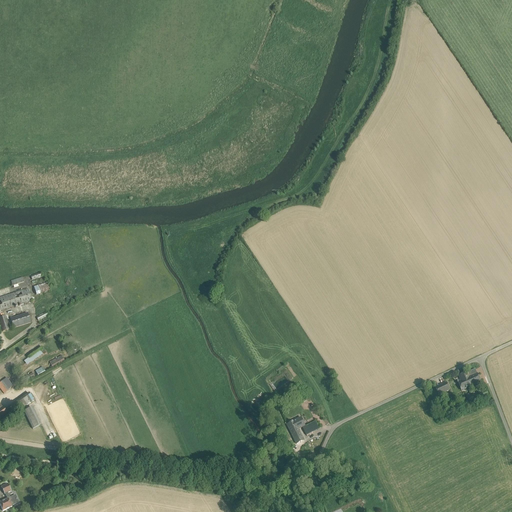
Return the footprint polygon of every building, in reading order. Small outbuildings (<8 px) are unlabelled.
[(24,282),(22,277),(11,281),(12,286),(24,282)] [(34,287),(37,295),(51,290),(48,282),(34,287)] [(0,310),(32,300),(28,289),(0,297),(0,310)] [(49,316),(47,312),(36,317),(38,321),(49,316)] [(30,323),(27,313),(7,319),(6,316),(0,317),(0,324),(2,332),(9,330),(9,329),(30,323)] [(43,354),(40,350),(24,361),(27,365),(43,354)] [(52,368),(64,361),(61,356),(49,362),(52,368)] [(35,371),(37,376),(45,371),(42,367),(35,371)] [(20,379),(23,384),(35,378),(33,373),(20,379)] [(469,378),(467,373),(459,377),(461,382),(458,383),(457,383),(458,384),(462,391),(481,383),(477,375),(469,378)] [(6,378),(0,382),(0,388),(4,394),(9,390),(8,389),(13,386),(6,378)] [(446,384),(435,389),(439,396),(444,393),(449,391),(446,384)] [(0,403),(0,420),(7,415),(8,417),(33,400),(29,393),(4,409),(0,403)] [(304,396),(298,400),(301,405),(307,401),(304,396)] [(33,429),(40,426),(31,407),(24,411),(33,429)] [(299,420),(293,423),(293,422),(292,423),(288,425),(291,432),(291,433),(297,444),(304,441),(298,430),(302,428),(299,420)] [(316,422),(303,429),(307,436),(320,430),(316,422)] [(53,428),(49,429),(46,424),(42,426),(49,439),(57,436),(53,428)] [(0,502),(0,505),(3,511),(12,507),(12,505),(13,505),(19,503),(17,500),(18,500),(17,498),(17,499),(15,496),(10,498),(8,493),(12,491),(8,484),(2,487),(5,494),(6,494),(8,499),(0,502)]
